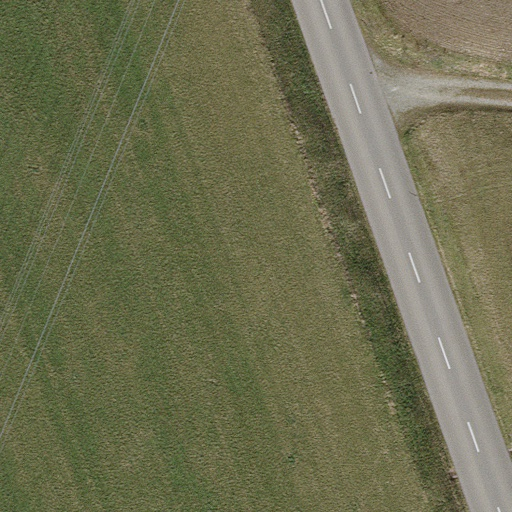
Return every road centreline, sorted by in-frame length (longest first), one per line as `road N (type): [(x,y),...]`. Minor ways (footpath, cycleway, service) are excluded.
road 1 (tertiary): [(320,0),(496,511)]
road 2 (track): [(349,90),(511,94)]
